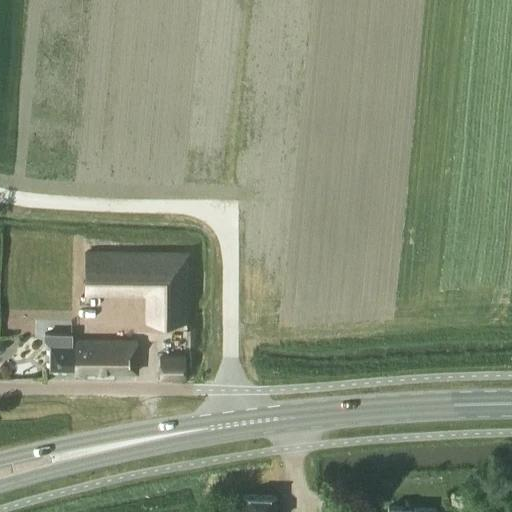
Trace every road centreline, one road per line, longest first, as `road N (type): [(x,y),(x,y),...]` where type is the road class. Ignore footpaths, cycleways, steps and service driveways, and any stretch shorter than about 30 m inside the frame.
road 1 (unclassified): [(226,391),(229,230),(208,209),(0,194)]
road 2 (primary): [(511,408),(211,427)]
road 3 (primary): [(0,485),(211,427)]
road 4 (primary): [(211,427),(0,458)]
road 5 (residential): [(192,390),(0,386)]
